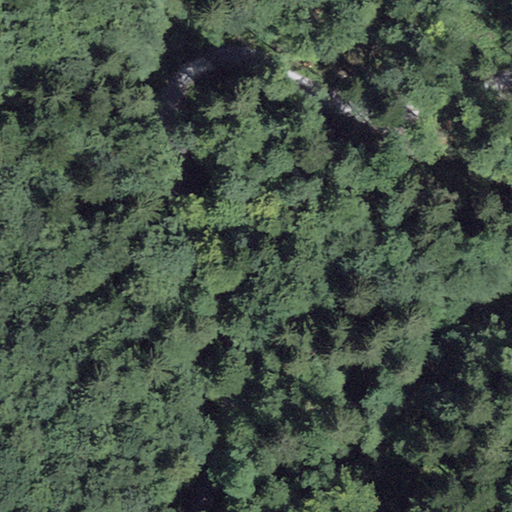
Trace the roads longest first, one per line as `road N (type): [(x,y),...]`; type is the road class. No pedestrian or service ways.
road 1 (track): [(194,511),(234,389),(234,357),(172,181),(164,127),(174,89),(207,61),(240,59),(335,103),(393,110),(511,74)]
road 2 (track): [(511,290),(467,317),(391,406),(377,412),(234,357)]
